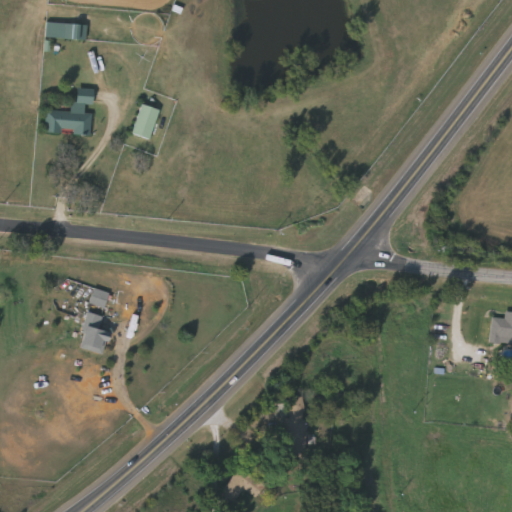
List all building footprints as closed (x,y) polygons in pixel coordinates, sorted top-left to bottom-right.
[(86,41),(46,40),(46,24),(86,25),(86,41)] [(77,105),(78,89),(93,91),(92,106),(77,105)] [(150,142),(132,135),(142,105),(160,112),(150,142)] [(92,115),(91,138),(73,137),(73,136),(45,134),(47,112),(92,115)] [(108,295),(104,308),(91,304),(95,291),(108,295)] [(79,350),(88,315),(102,318),(99,332),(110,335),(104,357),(79,350)] [(283,461),(286,399),(306,400),(303,462),(283,461)] [(243,491),(233,505),(220,496),(242,467),(266,485),(255,500),(243,491)]
